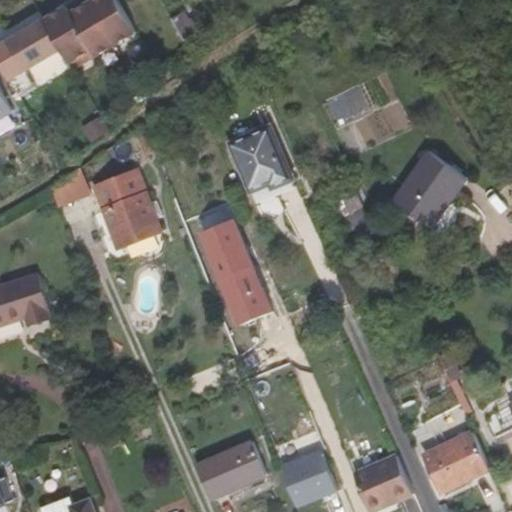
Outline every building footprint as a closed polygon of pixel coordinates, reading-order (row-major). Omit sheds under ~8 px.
[(90,10),(74,19),(70,12),(49,25),(66,55),(74,68),(95,55),(99,61),(139,38),(116,0),(106,0),(99,4),(96,0),(91,0),(87,3),(90,10)] [(87,3),(70,12),(74,19),(90,10),(87,3)] [(174,18),(186,38),(199,31),(187,10),(174,18)] [(66,55),(49,25),(11,47),(29,77),(66,55)] [(74,68),(77,73),(99,61),(95,55),(74,68)] [(0,125),(16,116),(0,89),(0,125)] [(155,154),(145,129),(136,134),(146,158),(155,154)] [(276,190),(295,182),(272,131),(234,147),(255,194),(274,185),(276,190)] [(467,180),(431,155),(397,205),(434,228),(448,205),(450,206),(467,180)] [(119,250),(161,233),(137,174),(102,187),(111,210),(104,213),(119,250)] [(365,203),(356,185),(337,195),(345,212),(365,203)] [(299,205),(287,212),(302,238),(313,232),(299,205)] [(377,229),(369,211),(349,219),(357,238),(377,229)] [(237,223),(204,236),(214,261),(220,258),(229,279),(223,282),(242,328),(275,315),(265,290),(260,292),(251,272),(256,269),(237,223)] [(47,315),(52,314),(40,279),(0,292),(0,332),(27,323),(31,332),(50,326),(47,315)] [(99,367),(73,373),(79,395),(104,389),(99,367)] [(136,378),(133,369),(123,372),(126,381),(136,378)] [(431,463),(437,474),(446,493),(493,472),(475,433),(427,455),(431,463)] [(269,477),(254,444),(198,468),(212,500),(269,477)] [(300,507),(340,490),(337,483),(332,468),(325,451),(284,468),(300,507)] [(379,511),(414,497),(397,458),(358,475),(373,511),(379,511)] [(426,465),(432,477),(437,474),(431,463),(426,465)] [(332,468),(337,483),(343,481),(337,466),(332,468)] [(0,511),(18,504),(9,481),(1,484),(0,480),(0,511)] [(67,500),(38,511),(84,511),(83,508),(71,511),(67,500)]
